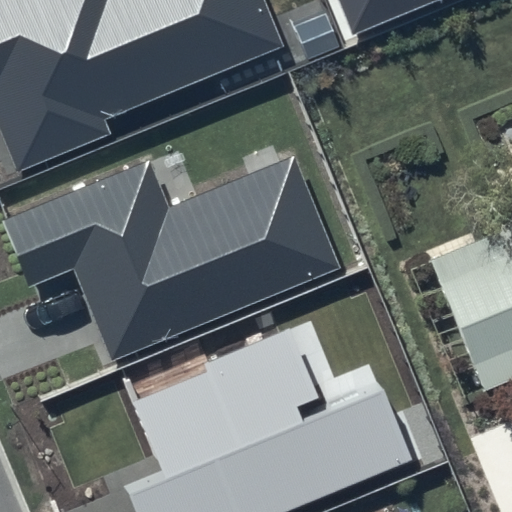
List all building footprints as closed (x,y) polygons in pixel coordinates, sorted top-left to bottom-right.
[(265,0),(0,0),(0,130),(18,173),(109,134),(104,121),(285,45),(265,0)] [(340,0),(353,32),(429,0),(340,0)] [(147,160),(0,221),(28,287),(72,269),(111,362),(340,267),(294,156),(167,209),(147,160)] [(511,229),(438,260),(489,382),(511,372),(511,229)] [(312,327),(135,401),(163,469),(123,485),(134,511),(290,511),(414,461),(373,362),(334,378),(312,327)]
